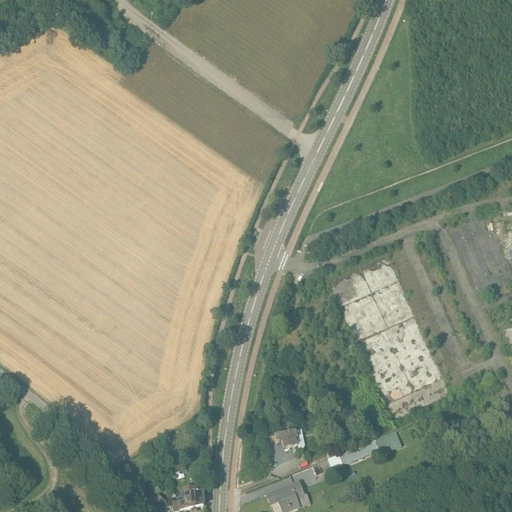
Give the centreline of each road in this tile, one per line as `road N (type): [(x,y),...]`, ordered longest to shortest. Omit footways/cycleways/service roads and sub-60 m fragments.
road 1 (tertiary): [(270,256),(385,0)]
road 2 (tertiary): [(219,511),(233,388),(270,256)]
road 3 (unknown): [(304,244),(322,210),(511,139)]
road 4 (track): [(304,244),(511,161)]
road 5 (track): [(140,511),(52,414),(0,374)]
road 6 (residential): [(401,234),(465,371),(498,358)]
road 7 (residential): [(463,210),(500,297),(475,308)]
